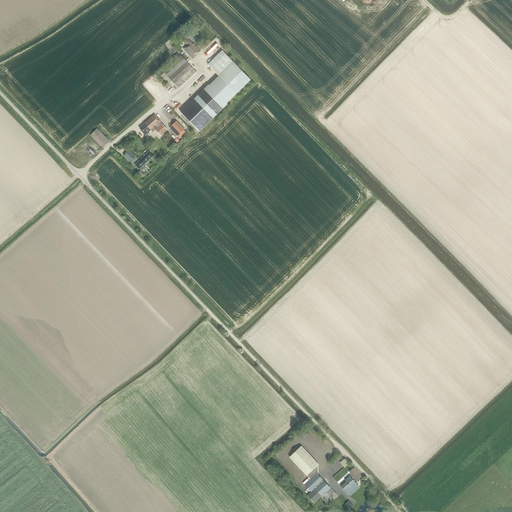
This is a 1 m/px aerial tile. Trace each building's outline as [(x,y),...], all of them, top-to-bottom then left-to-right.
[(195,44),(197,46),(196,46),(193,43),(188,39),(192,36),(189,33),(185,36),(181,39),(187,45),(183,48),(193,58),(203,48),(197,41),(195,44)] [(192,67),(181,55),(163,72),(164,73),(173,83),(174,84),(192,67)] [(251,80),(233,62),(219,76),(194,100),(212,118),(251,80)] [(171,88),(175,84),(174,84),(173,83),(164,73),(161,76),(171,88)] [(167,130),(160,121),(154,114),(139,128),(145,135),(153,128),(160,136),(167,130)] [(180,131),(174,125),(170,129),(177,136),(187,127),(185,126),(180,131)] [(102,148),(109,141),(97,129),(90,135),(102,148)] [(136,157),(128,150),(123,155),(131,162),(136,157)] [(139,169),(153,155),(149,151),(135,165),(139,169)] [(286,452),(297,443),(295,441),(285,450),(286,452)] [(314,504),(330,488),(316,474),(316,473),(318,473),(318,468),(316,467),(319,465),(301,447),(289,458),(308,478),(303,483),(305,485),(312,493),(307,497),(314,504)] [(345,468),(350,464),(345,459),(340,463),(345,468)] [(358,481),(362,477),(354,468),(350,472),(349,472),(351,475),(345,480),(346,481),(341,486),(350,495),(359,487),(355,483),(357,481),(358,482),(358,481)] [(353,506),(349,501),(344,504),(349,510),(353,506)]
